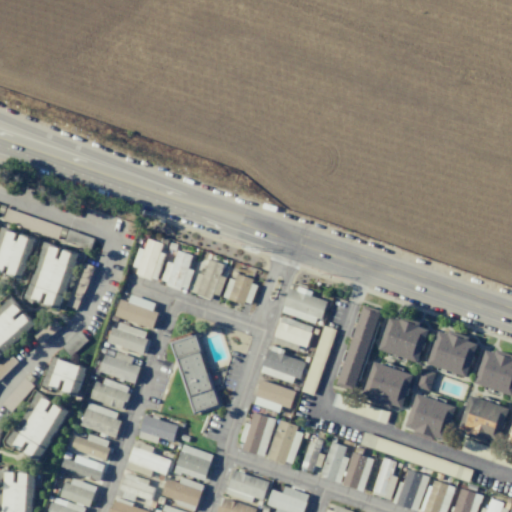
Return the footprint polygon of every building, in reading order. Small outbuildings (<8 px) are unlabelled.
[(7,208),(61,227),(57,238),(3,219),(7,208)] [(0,228),(1,225),(15,230),(12,241),(16,243),(20,231),(35,236),(20,282),(4,277),(8,265),(4,264),(0,275),(0,228)] [(68,229),(94,238),(90,250),(64,241),(68,229)] [(134,274),(155,280),(163,253),(159,252),(161,243),(146,239),(143,249),(137,248),(132,266),(136,267),(134,274)] [(45,243),(26,298),(39,303),(43,292),(49,294),(45,305),(58,310),(78,255),(63,250),(60,260),(56,259),(59,248),(45,243)] [(191,270),(187,269),(190,255),(175,251),(172,264),(165,262),(160,283),(187,289),(191,270)] [(218,295),(227,267),(207,261),(202,275),(196,273),(190,293),(210,299),(212,294),(218,295)] [(83,262),(95,267),(77,310),(65,305),(83,262)] [(233,281),(228,279),(222,296),(248,306),(257,282),(235,275),(233,281)] [(281,313),(318,323),(324,300),(309,296),(310,292),(288,286),(281,313)] [(114,315),(151,329),(157,312),(151,310),(154,303),(130,295),(127,302),(119,299),(114,315)] [(11,297),(0,306),(0,353),(33,324),(23,312),(15,320),(12,316),(21,309),(11,297)] [(360,303),(378,309),(349,390),(332,384),(360,303)] [(385,315),(395,318),(397,315),(417,322),(416,326),(425,329),(413,362),(374,348),(385,315)] [(31,334),(53,317),(61,327),(39,344),(31,334)] [(311,326),(279,317),(271,342),(290,348),(292,343),(305,347),(311,326)] [(141,354),(148,333),(115,321),(108,342),(141,354)] [(301,391),(313,395),(336,330),(324,326),(301,391)] [(435,329),(445,333),(446,329),(467,336),(465,340),(475,343),(463,376),(424,363),(435,329)] [(79,331),(88,340),(70,356),(61,347),(79,331)] [(195,333),(218,405),(191,414),(168,342),(195,333)] [(482,349),(492,352),(493,349),(511,355),(511,390),(510,396),(471,382),(482,349)] [(303,361),(268,351),(261,373),(296,384),(303,361)] [(0,361),(9,352),(18,361),(0,379),(0,361)] [(132,356),(115,353),(114,357),(103,354),(98,374),(135,381),(138,365),(130,364),(132,356)] [(78,395),(63,391),(67,379),(62,378),(59,389),(44,385),(52,356),(87,366),(78,395)] [(359,394),(369,397),(367,401),(388,408),(389,404),(398,407),(410,374),(370,360),(359,394)] [(419,367),(433,372),(427,391),(413,386),(419,367)] [(24,377),(33,385),(10,411),(1,403),(24,377)] [(129,389),(96,377),(89,398),(121,410),(129,389)] [(278,412),(279,406),(289,409),(295,391),(259,380),(252,404),(278,412)] [(38,391),(7,443),(20,451),(26,441),(30,443),(24,453),(38,461),(70,409),(55,401),(49,411),(46,410),(52,399),(38,391)] [(388,411),(384,424),(329,405),(334,392),(388,411)] [(402,425),(412,429),(410,432),(431,439),(432,435),(441,439),(453,406),(414,392),(402,425)] [(456,427),(465,431),(464,434),(484,442),(486,438),(495,441),(507,408),(467,394),(456,427)] [(115,438),(122,415),(86,404),(79,426),(115,438)] [(156,443),(158,437),(171,442),(177,425),(144,414),(136,437),(156,443)] [(239,441),(242,442),(240,451),(264,456),(272,418),(251,414),(249,424),(243,423),(239,441)] [(511,417),(503,443),(511,446),(511,417)] [(267,459),(292,464),(300,428),(275,422),(267,459)] [(362,430),(471,469),(466,481),(358,443),(362,430)] [(73,436),(70,450),(104,459),(110,441),(87,434),(86,439),(73,436)] [(463,437),(511,454),(511,468),(459,450),(463,437)] [(317,453),(321,443),(309,439),(299,468),(316,474),(322,454),(317,453)] [(169,460),(150,453),(152,447),(136,441),(126,468),(149,476),(151,470),(164,475),(169,460)] [(346,457),(342,457),(344,446),(328,442),(320,477),(341,481),(346,457)] [(211,455),(182,444),(172,471),(202,481),(211,455)] [(371,457),(349,453),(342,486),(363,491),(371,457)] [(73,461),(63,457),(59,467),(99,481),(104,466),(75,455),(73,461)] [(394,461),(381,458),(371,494),(389,499),(395,477),(390,475),(394,461)] [(416,511),(427,476),(406,469),(402,482),(398,481),(391,503),(416,511)] [(0,470),(0,511),(31,511),(34,471),(17,470),(17,483),(14,482),(14,471),(0,470)] [(250,503),(252,497),(262,500),(268,482),(232,470),(224,494),(250,503)] [(133,496),(149,500),(153,488),(145,486),(147,480),(124,474),(118,497),(132,500),(133,496)] [(59,497),(87,508),(95,487),(67,477),(59,497)] [(165,478),(160,495),(176,500),(175,505),(194,511),(202,485),(179,477),(177,482),(165,478)] [(419,511),(422,511),(444,511),(453,488),(430,479),(419,511)] [(281,493),(270,489),(265,505),(276,508),(274,511),(301,511),(307,494),(283,487),(281,493)] [(474,511),(479,494),(457,489),(451,511),(474,511)] [(84,511),(86,508),(51,497),(46,511),(84,511)] [(108,511),(147,511),(148,510),(114,498),(108,511)] [(215,511),(251,511),(253,508),(220,498),(215,511)] [(478,511),(504,511),(506,506),(488,501),(486,509),(480,508),(478,511)]
